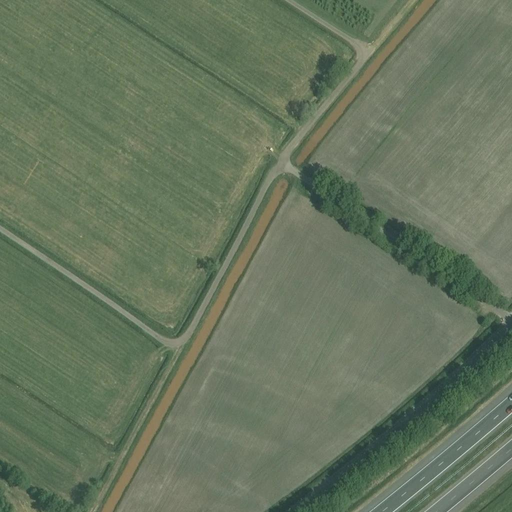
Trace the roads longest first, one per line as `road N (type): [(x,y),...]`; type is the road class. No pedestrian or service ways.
road 1 (tertiary): [(294,511),(511,323)]
road 2 (track): [(91,511),(176,342)]
road 3 (motorway): [(511,403),(381,511)]
